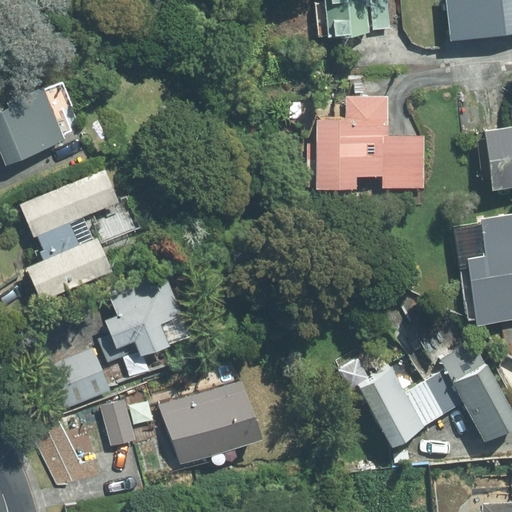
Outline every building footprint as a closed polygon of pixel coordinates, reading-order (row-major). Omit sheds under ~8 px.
[(314,0),(318,39),(368,34),(365,0),(314,0)] [(387,0),(368,0),(372,30),(390,28),(387,0)] [(511,0),(444,0),(449,39),(511,32),(511,0)] [(0,105),(0,148),(3,147),(8,162),(67,139),(47,87),(0,105)] [(298,113),(296,182),(341,183),(341,172),(373,173),(373,184),(419,185),(420,134),(382,132),(383,94),(338,94),(338,114),(298,113)] [(477,183),(511,179),(511,120),(471,125),(477,183)] [(110,198),(96,166),(14,201),(28,234),(31,232),(37,246),(32,248),(35,256),(17,263),(30,295),(101,265),(87,233),(85,234),(75,213),(110,198)] [(463,321),(511,315),(511,211),(472,216),(472,221),(445,224),(449,266),(456,265),(463,321)] [(105,359),(181,329),(155,266),(101,288),(109,308),(94,313),(102,333),(96,335),(105,359)] [(478,360),(465,336),(431,355),(438,368),(400,388),(386,361),(348,381),(379,441),(417,421),(459,399),(479,437),(511,418),(511,417),(481,359),(478,360)] [(59,402),(104,382),(88,345),(43,364),(59,402)] [(180,455),(251,430),(234,380),(162,405),(180,455)] [(130,436),(120,400),(97,407),(106,442),(130,436)] [(69,438),(55,411),(27,425),(54,479),(94,458),(80,432),(69,438)] [(511,511),(511,499),(475,499),(474,511),(511,511)]
